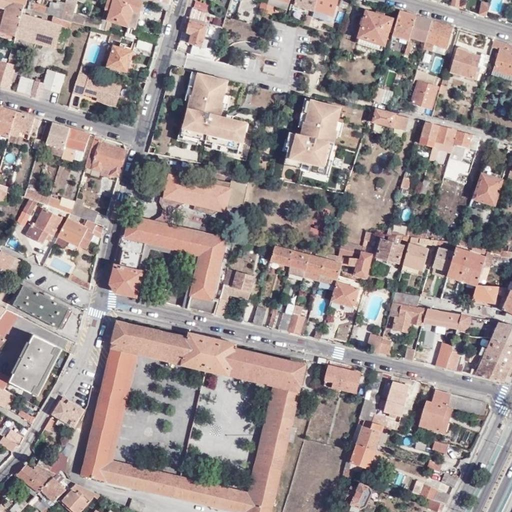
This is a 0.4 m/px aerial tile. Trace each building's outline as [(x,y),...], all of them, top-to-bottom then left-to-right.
[(0,0),(0,5),(6,7),(0,27),(0,33),(15,38),(22,16),(25,6),(0,0)] [(59,20),(70,23),(91,28),(97,30),(100,21),(80,14),(72,14),(76,1),(76,0),(64,0),(63,4),(59,20)] [(134,28),(142,2),(133,0),(106,0),(101,19),(134,28)] [(289,2),(280,0),(268,0),(268,2),(268,4),(273,6),(287,10),(289,2)] [(315,10),(317,0),(295,0),(294,4),(315,10)] [(333,16),(338,0),(317,0),(315,10),(333,16)] [(341,0),(340,6),(347,8),(349,0),(341,0)] [(452,0),(451,6),(459,8),(461,0),(452,0)] [(262,1),(259,11),(265,13),(268,4),(268,2),(262,1)] [(33,4),(31,12),(47,17),(59,20),(63,4),(56,2),(55,4),(49,2),(47,7),(33,4)] [(479,15),(486,17),(489,3),(482,2),(479,15)] [(265,13),(270,15),(273,6),(268,4),(265,13)] [(312,17),(315,10),(294,4),(292,11),(307,15),(312,17)] [(192,8),(190,18),(204,22),(207,12),(192,8)] [(312,17),(318,19),(331,23),(333,16),(315,10),(312,17)] [(392,36),(408,41),(409,38),(416,15),(400,10),(392,36)] [(358,37),(384,45),(393,19),(366,11),(358,37)] [(303,25),(309,26),(312,17),(307,15),(303,25)] [(416,15),(409,38),(425,43),(432,20),(416,15)] [(45,23),(22,16),(15,38),(54,50),(61,28),(68,30),(70,23),(59,20),(47,17),(45,23)] [(309,26),(316,28),(318,19),(312,17),(309,26)] [(432,20),(425,43),(423,49),(433,51),(434,45),(446,49),(453,27),(432,20)] [(193,34),(190,43),(194,44),(202,46),(208,25),(191,21),(188,33),(193,34)] [(217,26),(214,35),(211,34),(210,38),(205,37),(202,46),(194,44),(191,54),(212,59),(213,54),(222,27),(217,26)] [(222,27),(213,54),(212,59),(213,60),(222,27)] [(383,50),(384,45),(358,37),(356,42),(383,50)] [(148,50),(150,43),(138,39),(136,47),(148,50)] [(511,44),(494,39),(492,47),(500,50),(492,74),(511,79),(511,44)] [(106,44),(100,65),(104,66),(110,45),(106,44)] [(444,55),(446,49),(434,45),(433,51),(444,55)] [(132,51),(112,46),(106,67),(126,72),(132,51)] [(479,66),(486,68),(490,55),(481,53),(481,55),(469,51),(469,49),(458,46),(451,71),(475,78),(479,66)] [(430,71),(440,73),(442,57),(432,56),(430,71)] [(7,63),(0,83),(0,86),(8,88),(16,61),(8,59),(7,63)] [(419,64),(414,80),(419,81),(434,86),(436,78),(428,75),(428,74),(422,72),(424,66),(419,64)] [(20,77),(16,91),(39,98),(41,89),(58,93),(63,74),(47,69),(43,83),(20,77)] [(193,91),(198,73),(192,72),(187,89),(193,91)] [(78,73),(72,93),(83,96),(83,93),(97,97),(101,98),(100,101),(115,106),(121,85),(78,73)] [(228,81),(198,73),(193,91),(192,95),(191,95),(190,101),(188,108),(189,108),(185,124),(182,135),(199,139),(206,141),(206,143),(214,145),(214,143),(223,145),(238,149),(240,144),(242,137),(244,137),(248,123),(221,116),(223,109),(224,104),(222,104),(225,95),(228,81)] [(377,87),(393,92),(396,79),(381,74),(377,87)] [(430,109),(438,87),(434,86),(419,81),(412,103),(430,109)] [(374,102),(387,107),(392,93),(379,88),(374,102)] [(192,95),(193,91),(187,89),(184,99),(190,101),(191,95),(192,95)] [(307,114),(310,100),(305,99),(301,113),(307,114)] [(340,108),(310,100),(307,114),(305,123),(304,123),(302,128),(302,130),(310,132),(309,137),(300,135),(289,132),(286,146),(288,147),(285,160),(302,164),(308,166),(326,170),(329,160),(335,136),(336,131),(335,130),(337,121),(340,108)] [(9,134),(16,112),(0,107),(0,133),(9,136),(9,134)] [(380,111),(408,118),(408,117),(376,109),(375,110),(380,111)] [(373,121),(405,129),(408,118),(380,111),(375,110),(373,121)] [(29,140),(33,125),(35,118),(17,113),(11,135),(27,139),(29,140)] [(305,123),(307,114),(301,113),(298,126),(302,128),(304,123),(305,123)] [(47,143),(64,149),(70,128),(57,124),(53,123),(47,143)] [(182,135),(185,124),(183,123),(178,139),(198,145),(199,139),(182,135)] [(439,126),(426,123),(420,144),(433,147),(439,126)] [(439,126),(433,147),(430,159),(436,161),(439,149),(451,153),(457,131),(439,126)] [(82,159),(90,134),(71,129),(65,149),(63,156),(62,158),(74,162),(74,159),(75,156),(78,157),(77,160),(80,161),(81,159),(82,159)] [(480,137),(457,131),(451,153),(463,156),(466,146),(481,151),(483,142),(479,141),(480,137)] [(25,147),(27,139),(11,135),(9,142),(25,147)] [(111,175),(118,176),(125,151),(101,144),(102,138),(94,136),(85,167),(101,172),(102,167),(112,171),(111,175)] [(45,151),(62,155),(64,149),(47,143),(45,151)] [(213,149),(222,151),(223,145),(214,143),(214,145),(213,149)] [(237,155),(238,149),(223,145),(222,151),(237,155)] [(301,169),(302,164),(285,160),(284,165),(301,169)] [(331,160),(329,160),(326,170),(308,166),(307,171),(327,176),(331,160)] [(221,204),(228,205),(238,207),(244,204),(249,184),(232,180),(231,183),(201,176),(201,180),(181,176),(182,171),(165,167),(164,175),(167,181),(164,197),(161,196),(159,202),(163,208),(162,215),(154,220),(156,221),(156,222),(170,225),(173,210),(180,206),(185,203),(195,205),(194,210),(213,214),(219,211),(221,204)] [(64,187),(69,171),(62,168),(57,184),(64,187)] [(449,182),(451,173),(446,171),(443,181),(449,182)] [(85,188),(98,192),(101,179),(89,175),(85,188)] [(480,186),(477,185),(470,206),(482,209),(484,202),(494,205),(501,181),(483,175),(480,186)] [(408,189),(410,179),(405,178),(402,187),(408,189)] [(427,194),(430,182),(424,180),(421,192),(427,194)] [(23,196),(29,198),(30,198),(37,201),(46,205),(49,197),(25,188),(23,196)] [(0,200),(7,203),(10,192),(7,191),(0,189),(0,200)] [(46,205),(69,213),(70,214),(74,203),(74,202),(61,197),(60,200),(49,196),(49,197),(46,205)] [(37,201),(30,198),(23,211),(30,214),(31,215),(37,201)] [(89,221),(94,223),(97,212),(74,203),(70,214),(89,221)] [(227,213),(228,205),(221,204),(219,211),(227,213)] [(56,229),(60,231),(67,218),(62,215),(61,217),(44,208),(36,223),(33,222),(26,234),(43,243),(46,238),(50,240),(56,229)] [(30,214),(23,211),(17,222),(24,226),(30,214)] [(188,308),(215,314),(218,302),(211,300),(225,238),(170,225),(156,222),(130,216),(125,236),(123,236),(122,238),(120,246),(121,247),(123,248),(119,266),(116,265),(112,282),(112,284),(115,291),(137,296),(143,272),(141,272),(148,243),(200,255),(188,308)] [(60,231),(58,236),(67,219),(68,218),(67,218),(60,231)] [(91,233),(93,229),(96,224),(94,223),(89,221),(85,227),(67,219),(58,236),(76,246),(77,243),(85,247),(93,234),(91,233)] [(93,229),(101,233),(103,226),(96,224),(93,229)] [(409,231),(407,238),(413,238),(418,239),(420,239),(426,239),(428,234),(409,231)] [(275,244),(295,248),(311,251),(312,250),(278,242),(235,233),(235,235),(275,244)] [(233,242),(273,251),(275,244),(235,235),(233,242)] [(407,238),(390,236),(388,241),(382,240),(376,258),(398,264),(404,245),(402,245),(403,240),(411,242),(413,238),(407,238)] [(413,238),(411,242),(404,266),(424,271),(430,250),(416,246),(418,239),(413,238)] [(489,243),(460,240),(459,243),(458,245),(487,249),(489,243)] [(339,256),(324,253),(324,254),(327,255),(343,258),(358,262),(360,254),(362,247),(342,242),(339,256)] [(271,262),(290,266),(295,248),(275,244),(273,251),(271,262)] [(288,273),(304,277),(310,255),(311,251),(295,248),(290,266),(288,273)] [(434,266),(450,272),(456,252),(439,248),(434,266)] [(449,276),(479,285),(485,268),(488,257),(457,248),(456,252),(450,272),(449,276)] [(485,268),(491,267),(495,255),(511,256),(511,252),(490,249),(488,257),(485,268)] [(13,274),(21,260),(20,260),(2,250),(0,253),(0,271),(2,269),(13,274)] [(327,255),(324,254),(320,253),(318,257),(310,255),(304,277),(320,281),(327,255)] [(343,258),(342,262),(357,266),(355,274),(366,277),(372,256),(360,254),(358,262),(343,258)] [(337,282),(339,275),(342,262),(343,258),(327,255),(320,281),(336,284),(337,282)] [(404,266),(403,271),(423,277),(424,271),(404,266)] [(486,286),(491,267),(485,268),(479,285),(486,286)] [(223,282),(218,302),(215,314),(224,316),(229,294),(249,299),(254,275),(227,268),(223,282)] [(91,284),(76,276),(73,282),(90,290),(91,284)] [(360,289),(337,282),(336,284),(331,301),(355,308),(360,289)] [(496,303),(500,286),(486,286),(479,285),(474,300),(496,303)] [(71,309),(24,286),(15,305),(61,328),(71,309)] [(419,308),(421,298),(396,293),(394,303),(419,308)] [(426,309),(419,308),(394,303),(390,314),(397,316),(393,330),(410,333),(412,324),(422,326),(423,323),(426,309)] [(288,332),(300,335),(305,318),(299,316),(302,307),(296,306),(293,315),(288,332)] [(254,324),(262,326),(267,310),(258,307),(254,324)] [(273,328),(277,310),(273,308),(268,327),(273,328)] [(17,314),(7,309),(0,317),(0,347),(6,339),(2,336),(17,314)] [(461,315),(426,309),(423,323),(457,330),(457,329),(461,315)] [(279,330),(288,332),(293,315),(283,313),(279,330)] [(469,317),(461,315),(457,329),(462,330),(466,327),(469,317)] [(236,349),(237,344),(214,338),(190,332),(188,338),(117,321),(101,388),(80,476),(176,498),(236,511),(270,511),(294,415),(297,401),(305,366),(236,349)] [(511,324),(499,322),(492,338),(511,346),(511,324)] [(383,339),(383,337),(372,334),(369,345),(374,346),(380,348),(383,339)] [(59,347),(34,335),(10,382),(35,394),(59,347)] [(464,336),(456,335),(453,346),(451,351),(459,352),(464,336)] [(511,363),(511,346),(492,338),(484,356),(510,368),(511,363)] [(379,353),(388,355),(392,341),(383,339),(380,348),(379,353)] [(436,367),(446,369),(451,351),(453,346),(442,344),(436,367)] [(408,347),(405,359),(413,361),(416,350),(408,347)] [(510,368),(484,356),(459,352),(451,351),(446,369),(463,373),(466,361),(470,362),(471,359),(475,360),(472,375),(503,383),(510,368)] [(327,360),(325,365),(322,378),(324,378),(327,365),(352,370),(352,366),(327,360)] [(327,365),(324,378),(324,381),(331,383),(330,389),(356,394),(361,371),(352,370),(327,365)] [(358,418),(372,421),(384,424),(392,426),(393,422),(374,416),(380,393),(378,392),(383,373),(373,370),(358,418)] [(0,389),(3,390),(9,378),(0,373),(0,389)] [(409,387),(393,381),(384,411),(400,416),(409,387)] [(0,404),(7,408),(13,396),(3,390),(0,389),(0,404)] [(458,395),(437,391),(433,404),(426,402),(419,426),(444,432),(451,406),(455,408),(458,395)] [(458,395),(455,408),(484,415),(487,402),(458,395)] [(9,409),(16,397),(13,396),(7,408),(9,409)] [(62,397),(53,414),(60,418),(75,427),(85,410),(73,403),(62,397)] [(18,414),(33,423),(36,418),(32,416),(31,417),(19,411),(18,414)] [(75,427),(60,418),(56,424),(71,433),(75,427)] [(375,450),(384,424),(372,421),(369,428),(356,424),(355,429),(353,435),(351,442),(359,445),(375,450)] [(16,444),(18,445),(23,438),(7,427),(2,435),(16,444)] [(0,443),(11,451),(16,444),(2,435),(0,437),(0,443)] [(449,444),(436,440),(433,449),(446,453),(449,444)] [(351,442),(349,450),(344,467),(356,471),(369,476),(371,470),(369,469),(375,450),(359,445),(351,442)] [(385,447),(383,453),(390,455),(392,450),(385,447)] [(40,457),(37,464),(49,470),(53,463),(40,457)] [(426,467),(439,471),(442,462),(429,458),(426,467)] [(22,463),(14,471),(17,474),(39,491),(56,474),(49,470),(37,464),(34,470),(25,463),(24,464),(22,463)] [(354,478),(356,471),(344,467),(342,474),(354,478)] [(455,487),(459,478),(445,473),(441,483),(455,487)] [(39,491),(17,474),(14,478),(35,495),(37,493),(39,491)] [(56,474),(39,491),(37,493),(42,498),(45,494),(52,501),(62,490),(57,484),(63,477),(56,474)] [(75,483),(61,498),(75,511),(76,511),(93,495),(96,497),(98,495),(75,483)] [(358,488),(350,485),(343,500),(361,508),(366,506),(371,493),(370,487),(360,483),(358,488)] [(451,495),(437,490),(438,489),(425,484),(420,495),(431,499),(434,500),(447,504),(451,495)] [(22,498),(13,507),(18,511),(27,502),(22,498)] [(141,511),(144,504),(131,499),(128,506),(141,511)] [(439,511),(442,511),(447,504),(434,500),(431,499),(428,507),(439,511)] [(18,511),(17,511),(18,511),(27,503),(27,502),(18,511)]
